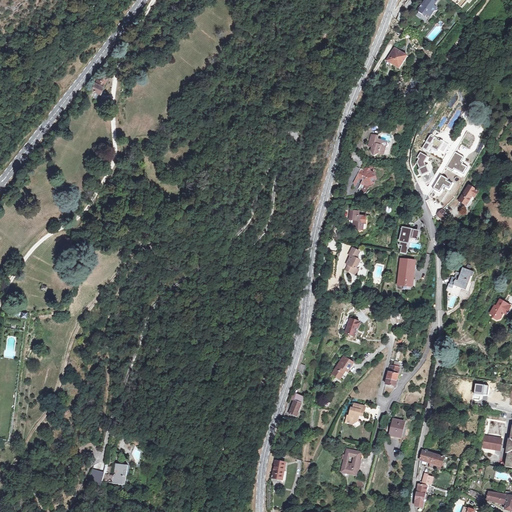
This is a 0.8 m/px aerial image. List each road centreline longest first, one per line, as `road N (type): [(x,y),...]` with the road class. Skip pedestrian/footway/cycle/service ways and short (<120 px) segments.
road 1 (residential): [(95,447),(101,456),(144,317),(235,236),(265,161),(283,129),(292,129),(260,237),(221,295),(187,511)]
road 2 (track): [(0,509),(9,475),(48,413),(73,337),(135,248),(146,248),(109,323),(105,412),(95,447)]
road 3 (residential): [(414,511),(441,326),(437,240),(415,183)]
road 4 (secondary): [(393,0),(333,159),(306,297)]
road 5 (residential): [(198,511),(226,424),(270,366),(306,297)]
road 6 (secondary): [(0,184),(142,0)]
road 7 (secondary): [(306,297),(265,449),(259,511)]
road 8 (track): [(487,0),(446,59),(413,135),(407,162),(415,183)]
road 9 (track): [(96,0),(0,149)]
road 10 (unknown): [(381,400),(346,396),(303,477)]
